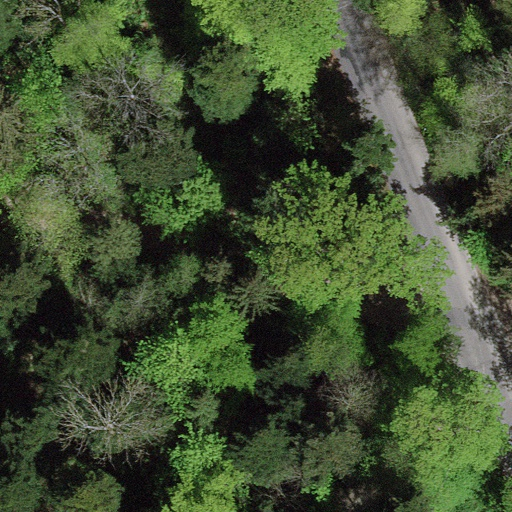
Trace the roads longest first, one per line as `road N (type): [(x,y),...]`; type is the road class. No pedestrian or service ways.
road 1 (tertiary): [(338,0),(443,299),(511,464)]
road 2 (track): [(0,198),(182,236),(371,291),(443,299)]
road 3 (track): [(496,419),(374,511)]
